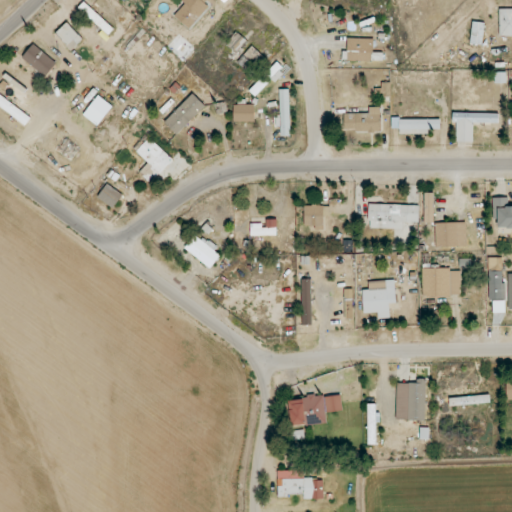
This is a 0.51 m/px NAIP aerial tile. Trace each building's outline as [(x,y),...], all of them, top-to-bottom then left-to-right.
[(206,0),(181,0),(185,4),(174,16),(189,29),(211,4),(206,0)] [(79,8),(108,34),(113,28),(84,2),(79,8)] [(511,8),(499,9),(500,35),(511,35),(511,8)] [(485,23),(473,21),(470,43),(483,45),(485,23)] [(71,50),(83,40),(67,23),(56,33),(71,50)] [(226,42),(233,50),(245,41),(239,33),(226,42)] [(373,62),(373,39),(348,38),(347,61),(373,62)] [(57,64),(34,44),(22,57),(45,77),(57,64)] [(237,62),(251,75),(266,59),(252,46),(237,62)] [(273,79),(275,82),(286,71),(278,63),(249,90),(255,96),(273,79)] [(391,83),(379,83),(379,96),(391,96),(391,83)] [(279,90),(280,118),(276,118),(276,127),(281,127),(281,136),(290,135),(289,90),(279,90)] [(164,123),(177,135),(205,105),(192,93),(164,123)] [(0,106),(26,125),(31,117),(0,95),(0,106)] [(97,126),(113,106),(98,95),(83,115),(97,126)] [(254,122),(254,104),(234,104),(234,122),(254,122)] [(381,131),(382,107),(369,107),(369,113),(344,113),(344,131),(381,131)] [(499,114),(453,113),(452,122),(457,122),(456,142),(473,142),(474,123),(499,123),(499,114)] [(399,134),(429,134),(429,130),(440,130),(440,120),(399,120),(399,134)] [(139,172),(149,183),(172,161),(150,137),(136,151),(148,164),(139,172)] [(123,195),(107,184),(97,198),(113,209),(123,195)] [(424,223),(433,224),(434,193),(425,193),(424,223)] [(493,220),(497,220),(497,228),(511,227),(511,205),(507,206),(507,198),(493,198),(493,220)] [(419,205),(369,204),(369,228),(403,229),(404,222),(419,223),(419,205)] [(304,225),(316,226),(316,230),(324,230),(324,217),(330,217),(330,206),(304,206),(304,225)] [(277,220),(264,220),(264,224),(251,223),(251,236),(276,236),(277,220)] [(467,247),(466,222),(435,223),(436,248),(467,247)] [(196,233),(185,248),(210,268),(222,253),(196,233)] [(344,252),(353,252),(353,241),(346,241),(346,244),(344,244),(344,252)] [(504,299),(504,270),(503,270),(502,257),(488,258),(489,300),(504,299)] [(461,268),(422,269),(423,297),(461,296),(461,268)] [(303,325),(312,325),(311,279),(301,279),(303,325)] [(363,290),(363,313),(378,313),(378,318),(390,318),(390,304),(396,303),(395,280),(369,281),(369,290),(363,290)] [(397,383),(396,420),(425,420),(426,379),(417,379),(416,384),(397,383)] [(327,422),(323,395),(288,400),(292,427),(327,422)] [(327,413),(343,411),(341,395),(325,397),(327,413)] [(450,405),(490,404),(490,395),(449,397),(450,405)] [(376,404),(367,404),(368,445),(376,445),(376,404)] [(278,495),(304,495),(304,499),(324,499),(323,479),(305,479),(304,470),(278,471),(278,495)]
